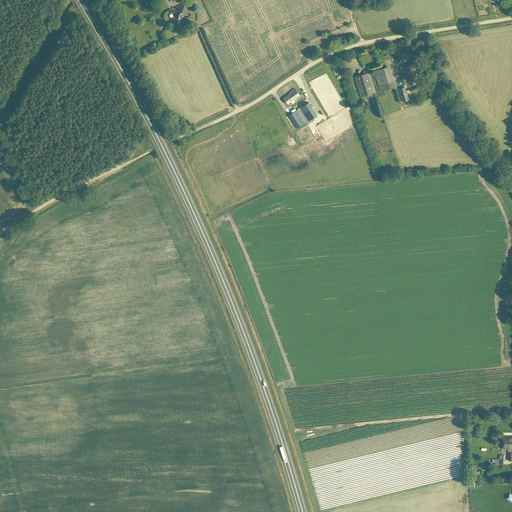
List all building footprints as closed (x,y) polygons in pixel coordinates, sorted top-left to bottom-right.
[(176,17),(172,19),(176,27),(184,24),(183,21),(185,15),(189,13),(185,4),(176,8),(178,12),(176,17)] [(414,63),(404,66),(409,82),(419,79),(414,63)] [(374,71),(380,91),(393,87),(387,67),(374,71)] [(360,76),(355,77),(361,97),(376,93),(369,73),(364,74),(364,73),(360,74),(360,76)] [(406,91),(405,87),(400,88),(401,92),(403,102),(409,100),(407,91),(406,91)] [(287,104),(300,95),(295,88),(289,92),(290,93),(283,98),(287,104)] [(318,102),(320,106),(333,98),(329,91),(320,96),(322,99),(318,102)] [(317,115),(308,103),(300,108),(309,121),(317,115)] [(303,124),(306,122),(297,110),(295,111),(303,124)] [(297,128),(303,124),(294,112),(289,115),(297,128)] [(511,437),(504,438),(503,449),(509,449),(509,461),(511,461),(511,437)]
